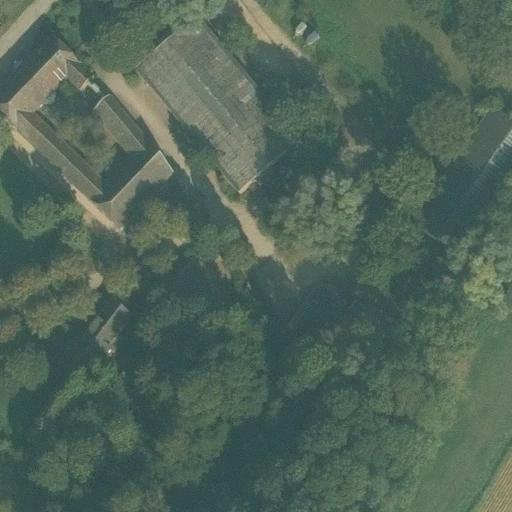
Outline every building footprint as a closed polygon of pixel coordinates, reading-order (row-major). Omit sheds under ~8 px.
[(198,22),(136,73),(239,197),(301,146),(198,22)] [(52,40),(5,88),(32,116),(68,80),(80,94),(94,81),(52,40)] [(103,188),(32,116),(5,88),(0,93),(0,115),(90,203),(103,188)] [(130,162),(147,144),(109,99),(93,115),(130,162)] [(511,124),(492,112),(412,228),(462,262),(511,186),(511,124)] [(130,162),(103,188),(90,203),(120,232),(173,176),(147,144),(130,162)] [(324,290),(295,331),(321,350),(349,308),(324,290)] [(131,318),(113,305),(86,340),(108,357),(111,353),(113,355),(124,342),(117,337),(131,318)] [(108,357),(86,340),(74,357),(72,358),(63,370),(81,384),(96,364),(100,367),(108,357)] [(335,360),(321,350),(317,356),(331,366),(335,360)] [(356,379),(347,373),(321,407),(315,402),(303,419),(317,430),(356,379)] [(165,435),(176,444),(191,423),(172,409),(164,421),(171,426),(165,435)]
